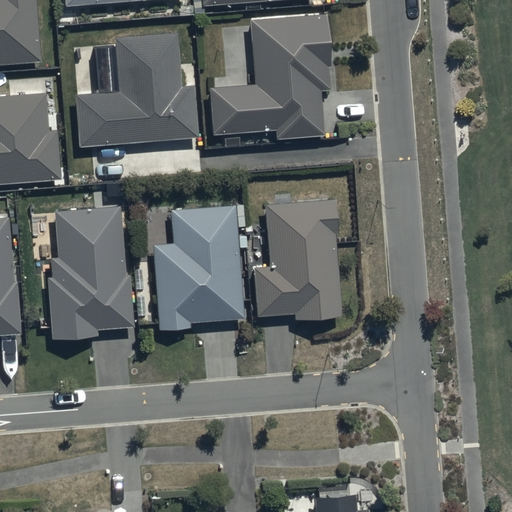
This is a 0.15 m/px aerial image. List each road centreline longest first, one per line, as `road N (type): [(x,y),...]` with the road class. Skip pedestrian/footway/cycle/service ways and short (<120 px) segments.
road 1 (residential): [(415,385),(0,416)]
road 2 (residential): [(389,0),(415,385)]
road 3 (residential): [(415,385),(426,511)]
